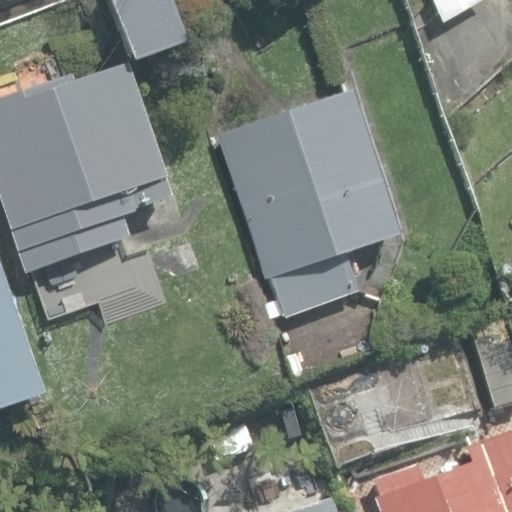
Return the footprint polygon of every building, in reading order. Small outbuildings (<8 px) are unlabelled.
[(104,0),(125,63),(177,46),(161,0),(104,0)] [(428,0),(437,22),(475,0),(428,0)] [(0,97),(0,209),(23,274),(79,255),(71,232),(164,199),(118,66),(64,85),(61,76),(0,97)] [(267,278),(280,319),(296,314),(354,295),(341,252),(391,237),(346,94),(296,110),(213,136),(259,280),(267,278)] [(0,408),(38,396),(0,279),(0,408)] [(466,329),(489,408),(511,401),(511,376),(495,320),(466,329)] [(372,498),(377,511),(511,511),(511,429),(461,449),(466,463),(419,481),(413,465),(370,481),(376,496),(372,498)] [(281,511),(330,511),(326,498),(295,508),(281,511)]
